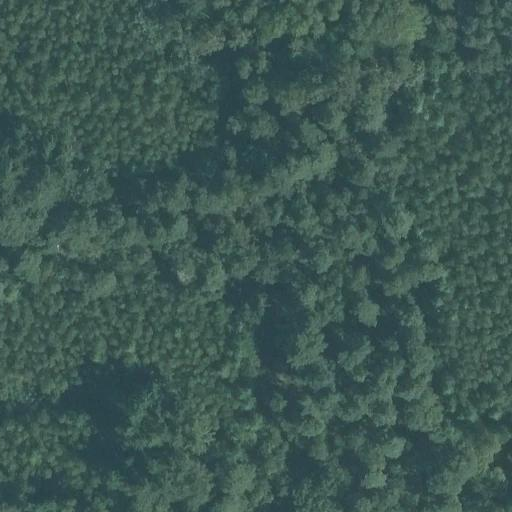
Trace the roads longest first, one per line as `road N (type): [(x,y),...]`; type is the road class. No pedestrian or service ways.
road 1 (track): [(187,0),(219,46),(228,82),(232,150),(258,264),(263,384),(330,511)]
road 2 (track): [(225,71),(430,44),(511,68)]
